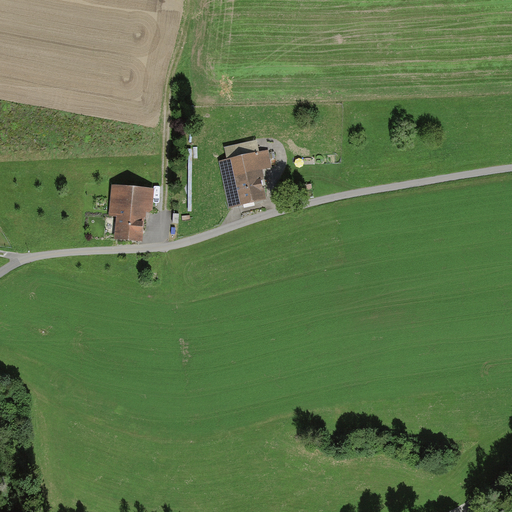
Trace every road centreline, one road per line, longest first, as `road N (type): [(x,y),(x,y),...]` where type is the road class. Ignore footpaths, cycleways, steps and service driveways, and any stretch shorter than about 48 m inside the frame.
road 1 (unclassified): [(0,272),(42,254),(168,246),(324,197),(511,167)]
road 2 (track): [(158,246),(165,114),(186,0)]
